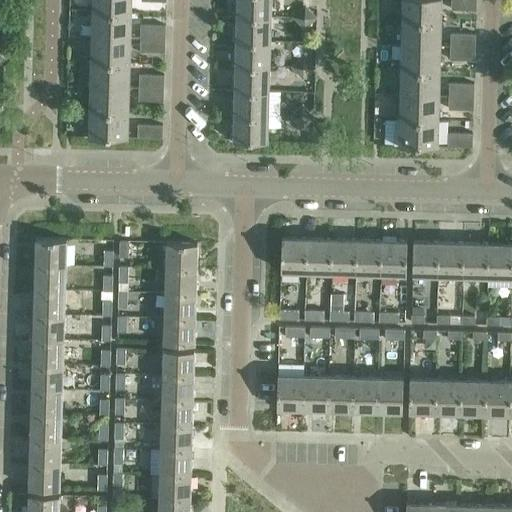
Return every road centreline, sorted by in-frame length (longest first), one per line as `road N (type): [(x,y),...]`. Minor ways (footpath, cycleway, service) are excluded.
road 1 (residential): [(326,511),(239,435),(244,185)]
road 2 (residential): [(244,185),(488,191)]
road 3 (residential): [(511,456),(378,453),(365,511)]
road 4 (residential): [(488,191),(492,0)]
road 5 (residential): [(180,183),(184,0)]
road 6 (residential): [(0,179),(180,183)]
